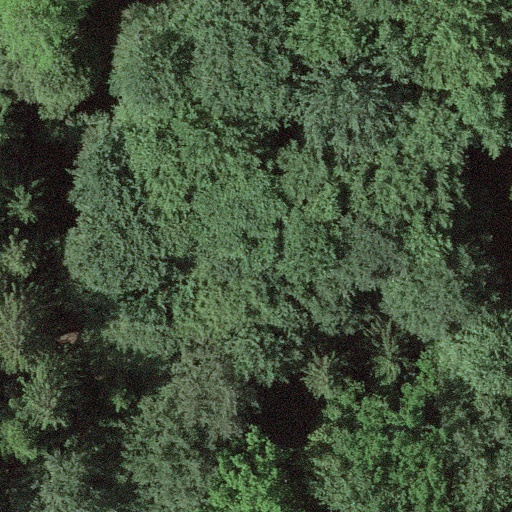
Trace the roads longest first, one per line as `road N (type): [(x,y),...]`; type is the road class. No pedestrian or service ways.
road 1 (track): [(118,0),(88,229),(105,511)]
road 2 (track): [(511,373),(449,387),(137,511)]
